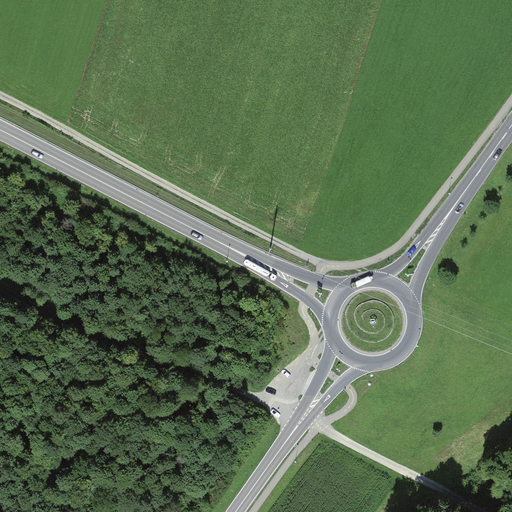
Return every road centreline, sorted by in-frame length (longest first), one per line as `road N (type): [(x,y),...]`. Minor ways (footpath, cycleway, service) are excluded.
road 1 (track): [(479,511),(303,418),(120,348),(0,284)]
road 2 (motorway): [(335,301),(0,129)]
road 3 (track): [(0,95),(325,265)]
road 4 (primary): [(511,124),(397,286)]
road 5 (primary): [(236,511),(349,357)]
road 6 (primary): [(349,357),(377,364),(404,351),(416,316),(397,286)]
